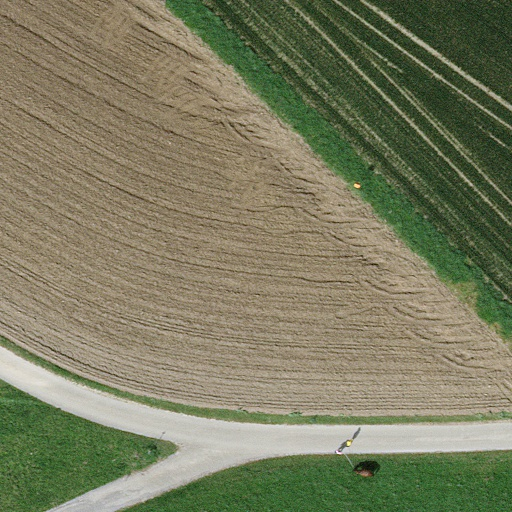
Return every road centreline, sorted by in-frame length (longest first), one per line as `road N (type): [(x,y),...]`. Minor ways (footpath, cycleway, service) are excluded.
road 1 (track): [(75,511),(230,439),(57,391),(0,360)]
road 2 (unclassified): [(230,439),(511,437)]
